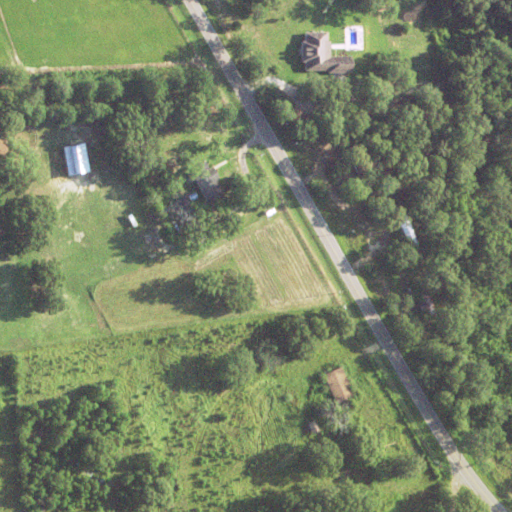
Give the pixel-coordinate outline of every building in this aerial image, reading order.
[(347,55),(326,55),(326,31),(298,31),(299,63),(302,63),(302,71),(333,71),(333,84),(347,84),(347,55)] [(290,57),(305,84),(296,89),(274,49),(282,44),(283,46),(289,42),(296,53),(290,57)] [(65,176),(87,171),(81,142),(59,147),(65,176)] [(347,147),(355,144),(368,179),(360,182),(347,147)] [(183,153),(191,147),(192,149),(199,145),(202,149),(187,159),(183,153)] [(224,198),(217,202),(215,198),(207,202),(189,169),(204,161),(208,169),(212,167),(218,178),(214,180),(224,198)] [(170,202),(180,224),(195,218),(185,195),(170,202)] [(396,218),(405,214),(422,257),(413,260),(396,218)] [(416,281),(424,279),(435,314),(426,317),(416,281)] [(319,365),(338,358),(339,363),(321,370),(319,365)] [(323,374),(341,366),(354,397),(336,404),(323,374)]
